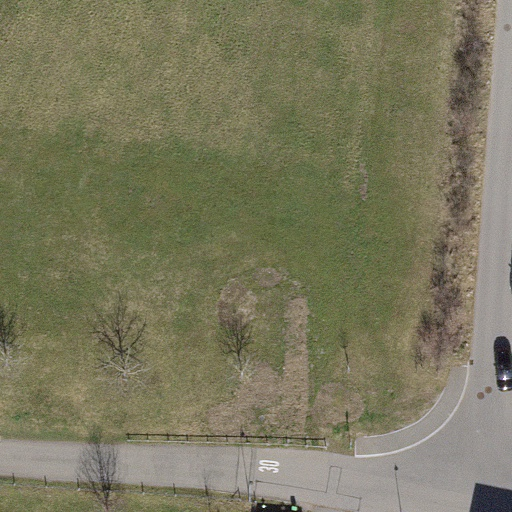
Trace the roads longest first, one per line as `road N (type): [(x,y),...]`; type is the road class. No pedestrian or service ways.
road 1 (residential): [(0,462),(354,480),(482,500)]
road 2 (residential): [(482,500),(511,89)]
